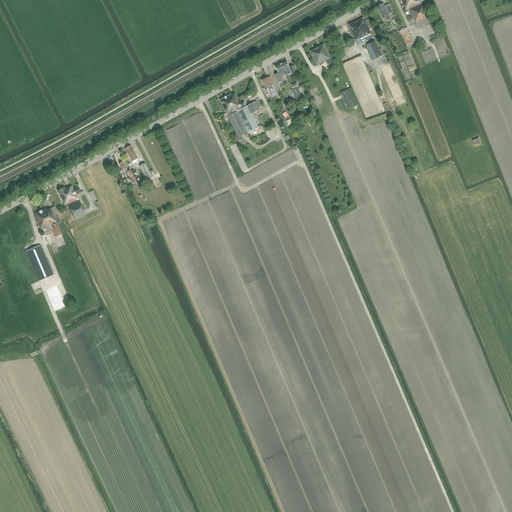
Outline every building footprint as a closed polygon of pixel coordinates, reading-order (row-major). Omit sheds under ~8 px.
[(409,9),(413,19),(414,19),(417,27),(431,22),(423,3),(424,3),(423,0),(401,0),(406,10),(409,9)] [(383,4),(378,6),(383,18),(386,17),(386,18),(387,20),(388,20),(390,19),(389,17),(388,15),(393,13),(389,4),(385,6),(383,4)] [(356,40),(360,38),(360,39),(371,34),(364,18),(349,25),(356,40)] [(407,28),(400,30),(407,47),(413,44),(407,28)] [(366,45),(373,59),(381,55),(374,41),(366,45)] [(324,44),(310,52),(317,64),(320,63),(326,61),(328,66),(334,63),(324,44)] [(287,61),(281,64),(285,73),(286,75),(287,76),(296,72),(293,66),(290,67),(287,61)] [(278,73),(274,75),(278,83),(283,81),(281,77),(286,75),(285,73),(281,64),(275,67),(278,73)] [(261,80),(260,80),(262,84),(263,83),(265,88),(268,87),(270,91),(273,96),(279,93),(276,88),(272,80),(270,82),(268,78),(267,78),(265,79),(265,78),(264,78),(261,80)] [(298,88),(292,91),(297,101),(303,99),(298,88)] [(352,88),(340,93),(347,109),(358,104),(352,88)] [(260,100),(246,106),(243,99),(239,101),(235,94),(232,96),(231,94),(227,96),(226,96),(224,97),(224,98),(220,100),(238,138),(258,128),(252,114),(260,110),(259,106),(262,105),(260,100)] [(139,139),(146,156),(148,155),(141,138),(139,139)] [(126,149),(133,163),(139,161),(131,146),(126,149)] [(119,164),(122,170),(119,171),(121,174),(126,171),(126,170),(128,169),(127,168),(126,168),(124,162),(119,164)] [(139,166),(146,179),(152,176),(145,163),(139,166)] [(135,187),(138,186),(141,184),(139,181),(140,180),(138,176),(137,177),(137,175),(138,175),(136,171),(135,171),(134,170),(131,171),(130,169),(126,170),(130,178),(129,179),(132,184),(134,185),(135,187)] [(64,187),(57,190),(60,196),(65,206),(68,205),(78,200),(76,195),(81,193),(78,186),(73,189),(72,186),(68,188),(67,187),(65,189),(64,187)] [(85,215),(78,200),(68,205),(75,220),(85,215)] [(61,234),(57,223),(60,222),(54,207),(47,210),(46,209),(34,214),(41,230),(51,226),(54,233),(52,234),(52,233),(45,236),(49,245),(55,242),(53,238),(61,234)] [(26,252),(38,281),(53,275),(41,246),(26,252)]
